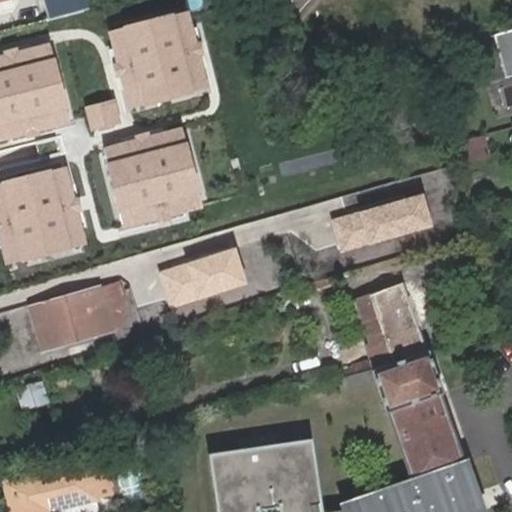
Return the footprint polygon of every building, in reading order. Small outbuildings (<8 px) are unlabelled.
[(0,0),(0,11),(11,8),(8,0),(0,0)] [(42,0),(47,19),(94,6),(92,0),(42,0)] [(193,11),(113,31),(134,114),(214,94),(193,11)] [(511,27),(496,31),(507,73),(511,71),(511,27)] [(53,44),(0,57),(0,145),(74,127),(53,44)] [(116,100),(85,108),(91,133),(123,125),(116,100)] [(184,129),(105,149),(125,231),(205,212),(184,129)] [(482,134),(472,137),(477,158),(488,155),(482,134)] [(472,137),(454,141),(459,162),(477,158),(472,137)] [(68,168),(0,185),(0,234),(9,271),(89,251),(68,168)] [(424,194),(331,220),(340,254),(433,229),(424,194)] [(235,247),(158,273),(170,310),(248,284),(235,247)] [(329,278),(310,284),(313,293),(331,286),(329,278)] [(118,282),(99,287),(110,329),(122,326),(125,303),(118,282)] [(345,377),(374,367),(423,350),(401,286),(357,301),(372,344),(366,345),(371,360),(342,370),(345,377)] [(110,329),(99,287),(30,308),(41,349),(110,329)] [(423,350),(374,367),(415,481),(341,507),(342,511),(487,511),(471,465),(466,467),(440,393),(443,392),(428,350),(423,350)] [(16,390),(22,409),(50,401),(43,382),(16,390)] [(324,511),(314,441),(211,457),(219,511),(324,511)] [(97,499),(88,463),(43,473),(39,479),(11,486),(16,511),(48,511),(95,499),(97,499)] [(43,473),(5,481),(11,511),(16,511),(11,486),(39,479),(43,473)] [(48,511),(96,511),(98,510),(95,499),(48,511)]
